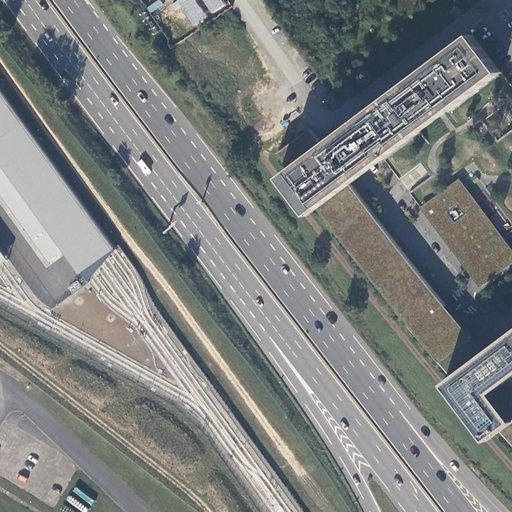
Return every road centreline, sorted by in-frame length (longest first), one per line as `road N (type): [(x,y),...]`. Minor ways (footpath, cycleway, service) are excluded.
road 1 (track): [(332,511),(0,65)]
road 2 (trunk): [(388,418),(67,0)]
road 3 (trunk): [(159,174),(419,511)]
road 4 (trunk): [(159,174),(376,511)]
road 5 (track): [(511,471),(279,178)]
road 6 (residential): [(487,338),(326,126)]
road 7 (track): [(0,349),(205,511)]
road 8 (trunk): [(30,0),(159,174)]
road 9 (residential): [(481,10),(326,126)]
road 10 (residential): [(237,0),(326,126)]
road 11 (trunk): [(496,511),(428,441),(388,418)]
